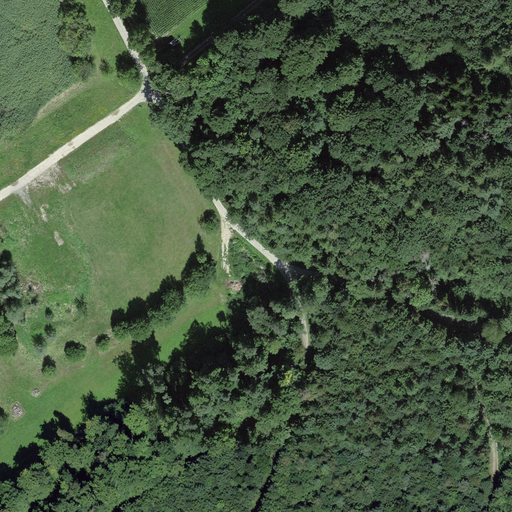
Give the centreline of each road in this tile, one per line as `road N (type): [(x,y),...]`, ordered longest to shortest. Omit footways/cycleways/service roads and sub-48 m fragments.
road 1 (track): [(511,332),(281,266),(214,198),(104,0)]
road 2 (track): [(0,195),(271,0)]
road 3 (track): [(281,266),(307,343),(260,511)]
road 4 (track): [(124,511),(299,391)]
road 5 (track): [(452,319),(490,413),(493,511)]
